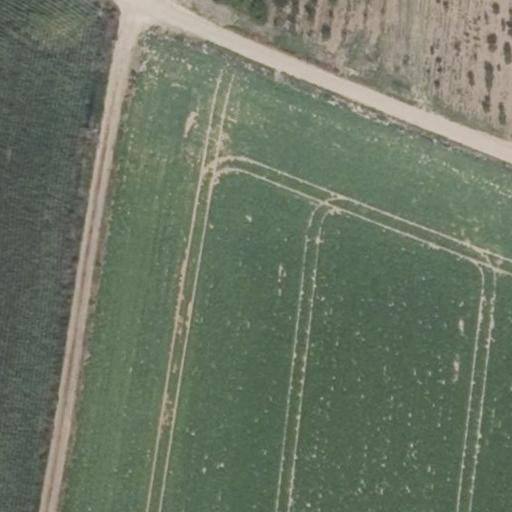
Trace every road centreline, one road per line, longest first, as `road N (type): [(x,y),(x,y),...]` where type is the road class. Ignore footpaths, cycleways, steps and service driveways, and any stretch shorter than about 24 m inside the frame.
road 1 (track): [(132,0),(48,511)]
road 2 (track): [(149,0),(511,152)]
